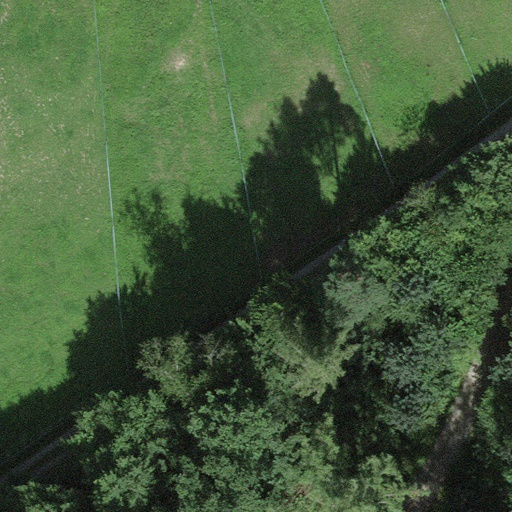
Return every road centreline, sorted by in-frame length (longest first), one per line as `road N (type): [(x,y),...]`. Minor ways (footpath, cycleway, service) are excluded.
road 1 (track): [(511,151),(0,498)]
road 2 (track): [(511,310),(418,511)]
